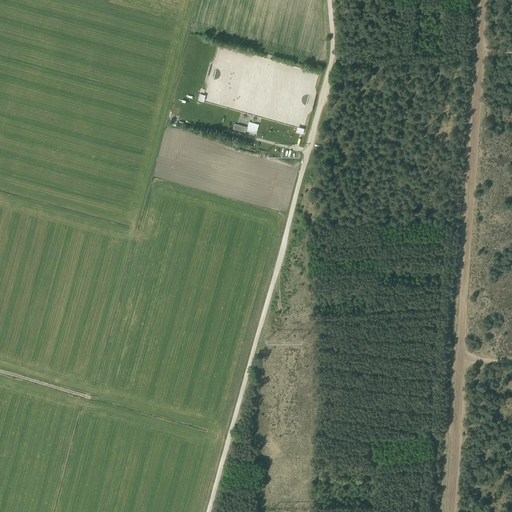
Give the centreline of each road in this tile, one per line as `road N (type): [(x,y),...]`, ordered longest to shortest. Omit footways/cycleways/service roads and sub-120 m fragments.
road 1 (track): [(329,0),(330,66),(208,511)]
road 2 (track): [(482,0),(450,511)]
